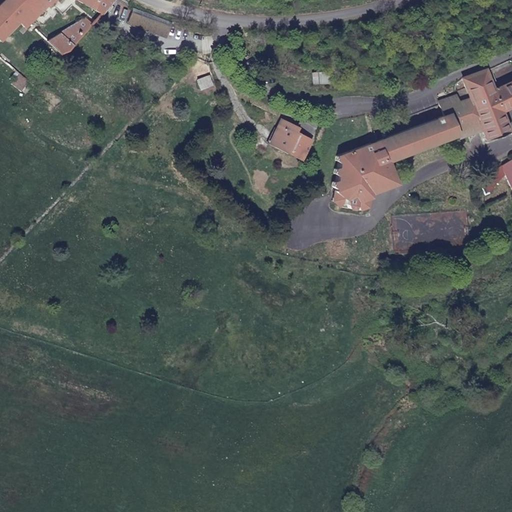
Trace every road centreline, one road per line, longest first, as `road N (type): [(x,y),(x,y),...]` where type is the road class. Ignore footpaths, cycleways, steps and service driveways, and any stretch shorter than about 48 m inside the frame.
road 1 (residential): [(511,51),(347,112),(293,103),(244,74),(219,40),(220,20)]
road 2 (unclassified): [(399,0),(333,17),(220,20)]
